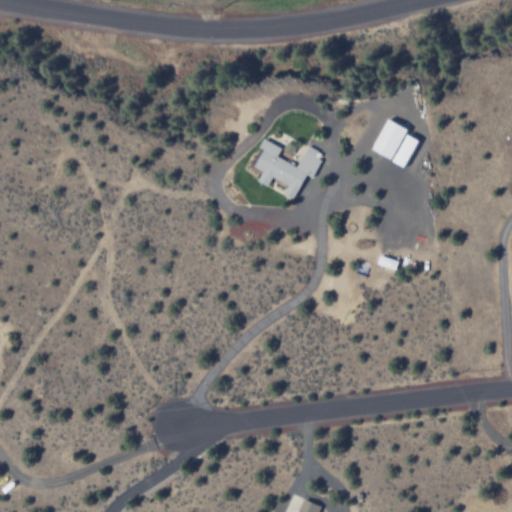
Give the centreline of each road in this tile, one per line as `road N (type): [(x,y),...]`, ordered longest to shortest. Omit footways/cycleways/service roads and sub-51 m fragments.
road 1 (residential): [(0,1),(215,30),(320,22),(420,0)]
road 2 (residential): [(179,427),(511,386)]
